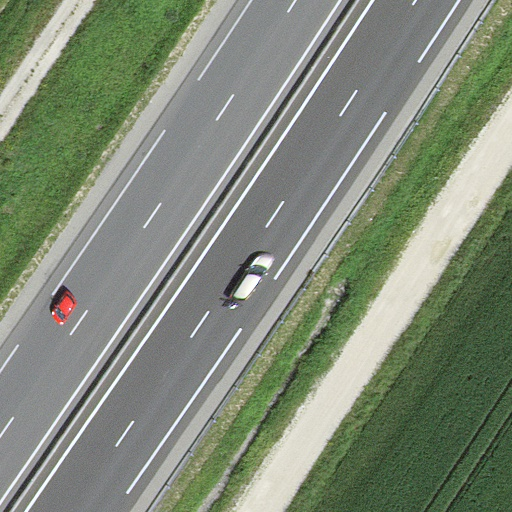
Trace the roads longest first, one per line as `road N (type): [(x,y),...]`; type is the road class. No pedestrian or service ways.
road 1 (trunk): [(87,511),(432,0)]
road 2 (trunk): [(306,0),(0,446)]
road 3 (track): [(267,511),(511,146)]
road 4 (track): [(85,0),(0,127)]
